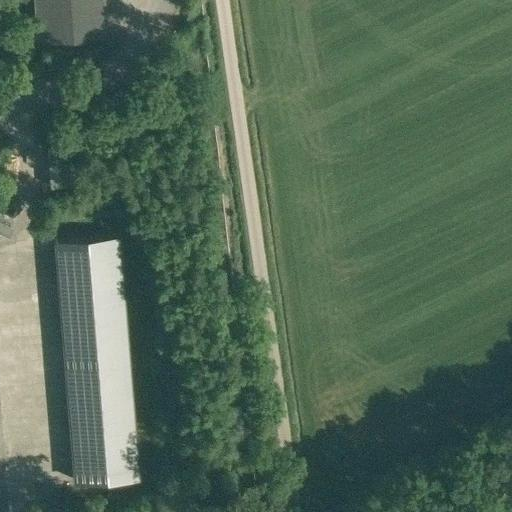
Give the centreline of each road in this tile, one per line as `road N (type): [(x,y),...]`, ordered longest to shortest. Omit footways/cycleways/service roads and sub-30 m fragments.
road 1 (unclassified): [(293,511),(221,0)]
road 2 (unclassified): [(156,0),(126,55),(0,117)]
